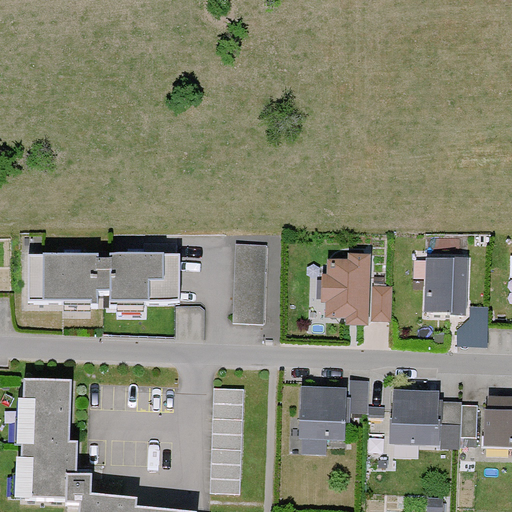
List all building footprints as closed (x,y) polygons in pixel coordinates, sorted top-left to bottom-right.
[(262,250),(233,248),(230,325),(259,326),(262,250)] [(176,306),(176,258),(103,257),(103,261),(92,261),(92,256),(21,256),(21,306),(91,306),(91,294),(106,294),(106,306),(176,306)] [(364,328),(367,258),(344,257),(344,263),(324,262),(323,277),(317,277),(316,306),(323,306),(322,320),(343,321),(343,327),(364,328)] [(449,259),(422,259),(421,314),(446,315),(446,319),(463,319),(464,263),(449,263),(449,259)] [(387,291),(370,291),(368,323),(386,323),(387,291)] [(477,303),(478,342),(490,342),(489,302),(477,303)] [(60,476),(69,477),(72,445),(62,444),(66,384),(19,380),(10,502),(58,506),(60,476)] [(365,414),(365,383),(347,383),(346,414),(365,414)] [(339,441),(342,391),(298,388),(295,437),(300,437),(299,454),(322,455),(323,440),(339,441)] [(236,495),(240,393),(210,391),(206,494),(236,495)] [(435,447),(435,396),(421,396),(421,392),(388,392),(387,446),(435,447)] [(511,398),(483,397),(483,411),(480,411),(479,447),(511,447),(511,398)] [(457,404),(438,404),(438,436),(457,436),(457,439),(469,439),(469,407),(457,407),(457,404)] [(58,506),(72,507),(71,511),(149,511),(130,511),(131,501),(83,498),(85,478),(69,477),(60,476),(58,506)]
